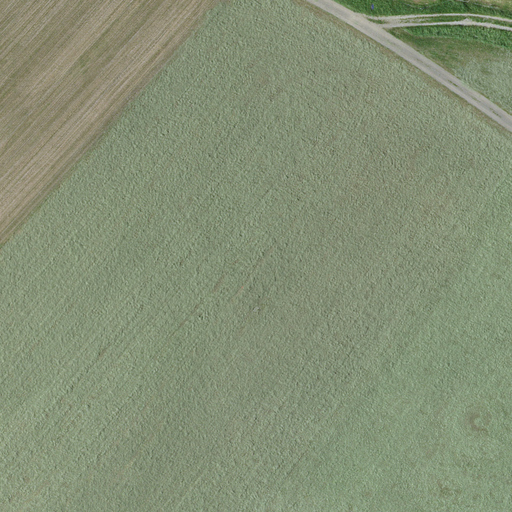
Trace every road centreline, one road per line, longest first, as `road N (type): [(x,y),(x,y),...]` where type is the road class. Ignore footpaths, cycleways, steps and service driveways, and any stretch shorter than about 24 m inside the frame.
road 1 (track): [(312,0),(511,131)]
road 2 (track): [(357,23),(461,17),(511,25)]
